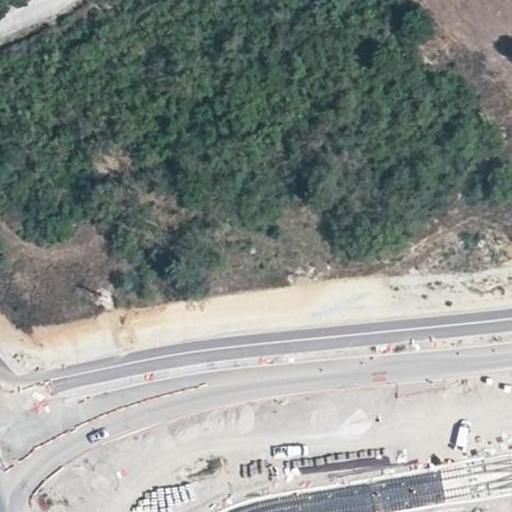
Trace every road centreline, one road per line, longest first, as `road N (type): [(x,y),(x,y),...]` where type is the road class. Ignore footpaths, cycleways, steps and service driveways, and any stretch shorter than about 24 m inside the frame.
road 1 (secondary): [(203,392),(511,362)]
road 2 (secondary): [(0,497),(100,428),(203,392)]
road 3 (secondary): [(203,392),(0,422)]
